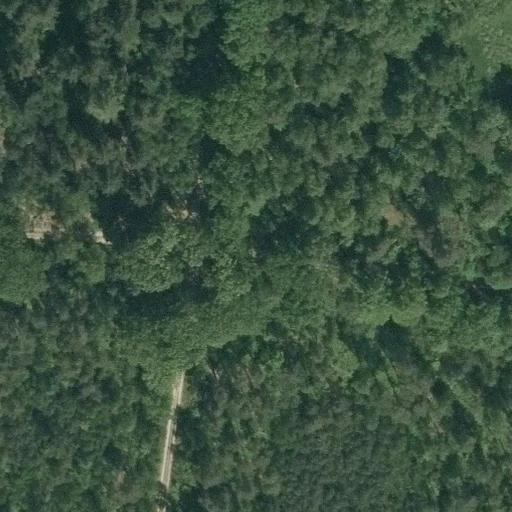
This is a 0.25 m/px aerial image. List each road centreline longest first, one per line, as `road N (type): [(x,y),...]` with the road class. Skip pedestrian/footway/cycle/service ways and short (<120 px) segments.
road 1 (track): [(511,291),(177,243)]
road 2 (track): [(144,511),(177,243)]
road 3 (track): [(177,243),(209,0)]
road 4 (track): [(177,243),(0,227)]
